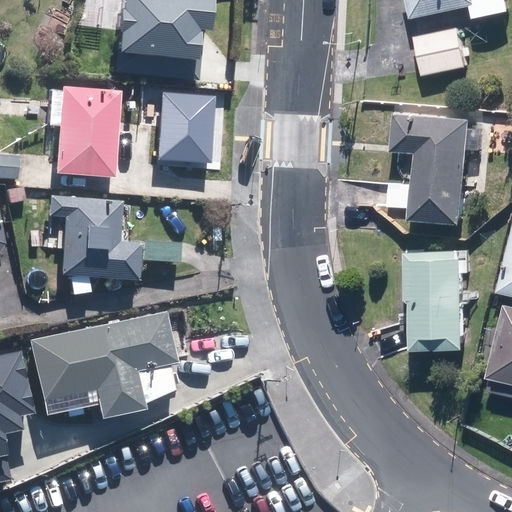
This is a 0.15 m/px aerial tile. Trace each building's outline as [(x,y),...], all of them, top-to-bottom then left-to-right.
[(121,0),(115,67),(194,74),(198,27),(206,28),(208,0),(121,0)] [(408,0),(413,19),(478,5),(477,0),(408,0)] [(457,29),(416,38),(425,74),(465,64),(457,29)] [(112,93),(56,90),(51,172),(107,176),(112,93)] [(160,158),(211,162),(216,99),(165,95),(160,158)] [(468,121),(395,115),(393,150),(415,152),(410,220),(460,224),(468,121)] [(0,154),(0,177),(17,179),(19,155),(0,154)] [(117,203),(45,197),(44,218),(60,219),(55,276),(131,282),(134,245),(114,243),(117,203)] [(511,236),(499,292),(511,294),(511,236)] [(464,348),(461,259),(457,259),(457,252),(406,254),(407,299),(410,299),(412,350),(464,348)] [(511,382),(511,307),(505,306),(489,377),(511,382)] [(157,314),(23,343),(36,399),(87,388),(93,417),(138,408),(130,371),(168,363),(157,314)] [(0,469),(7,468),(0,434),(0,426),(22,422),(19,412),(29,410),(16,348),(0,351),(0,469)]
